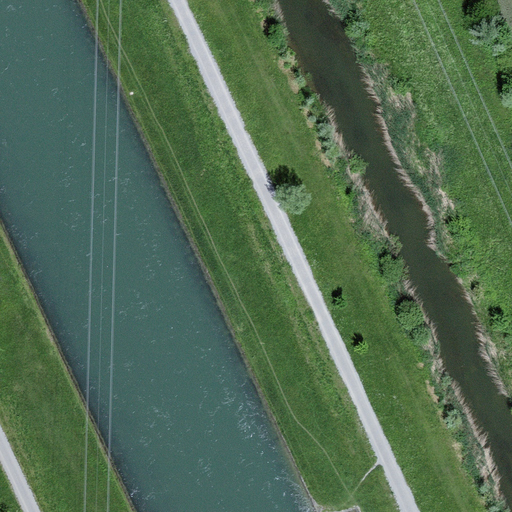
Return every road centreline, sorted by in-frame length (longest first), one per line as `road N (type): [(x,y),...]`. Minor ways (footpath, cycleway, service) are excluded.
road 1 (track): [(180,0),(417,511)]
road 2 (track): [(0,374),(64,511)]
